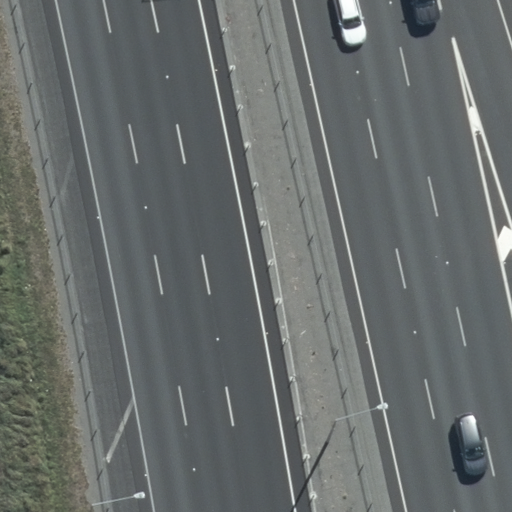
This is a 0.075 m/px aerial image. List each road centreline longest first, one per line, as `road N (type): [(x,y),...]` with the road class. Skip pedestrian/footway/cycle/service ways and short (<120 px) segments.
road 1 (motorway): [(364,0),(477,511)]
road 2 (motorway): [(224,511),(129,0)]
road 3 (motorway): [(476,0),(511,116)]
